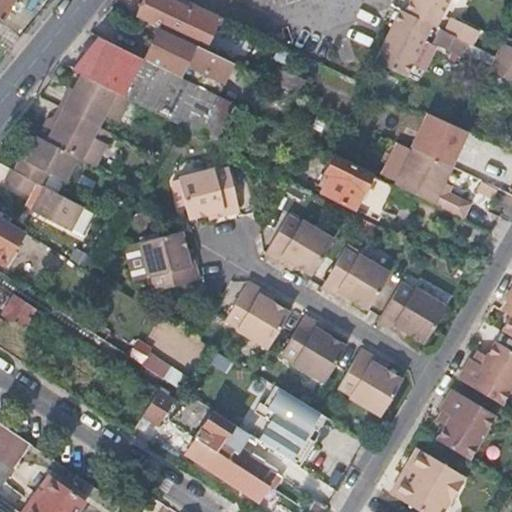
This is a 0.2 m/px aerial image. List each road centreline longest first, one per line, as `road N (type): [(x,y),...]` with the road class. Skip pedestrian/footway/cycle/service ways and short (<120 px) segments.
road 1 (residential): [(0,375),(209,511)]
road 2 (residential): [(435,379),(236,270)]
road 3 (residential): [(435,379),(353,511)]
road 4 (residential): [(511,254),(435,379)]
road 5 (secondary): [(85,0),(6,94)]
